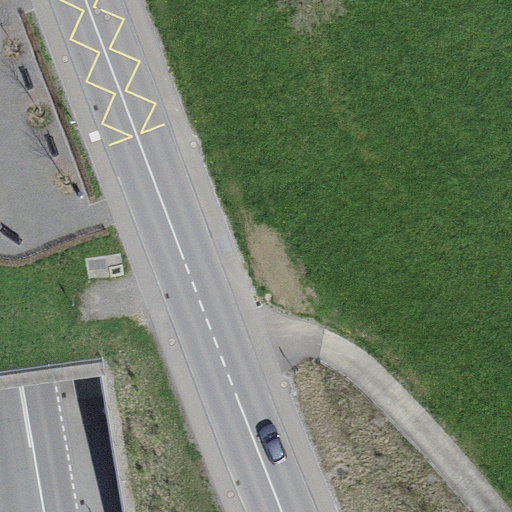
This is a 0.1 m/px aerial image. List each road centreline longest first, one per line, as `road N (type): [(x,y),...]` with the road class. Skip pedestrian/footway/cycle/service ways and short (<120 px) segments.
road 1 (tertiary): [(280,511),(88,0)]
road 2 (secondary): [(0,285),(40,511)]
